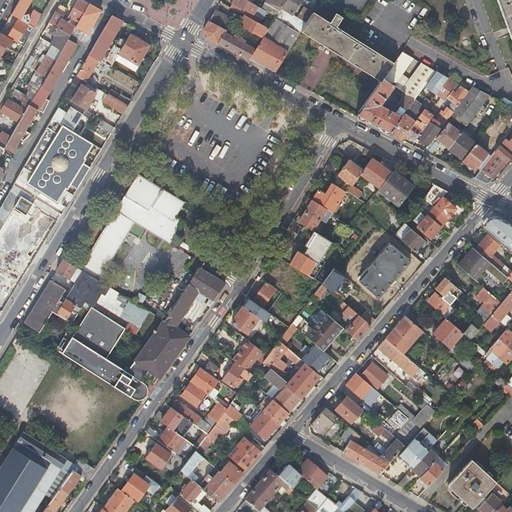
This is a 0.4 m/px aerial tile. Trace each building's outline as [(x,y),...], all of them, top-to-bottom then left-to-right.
[(34,28),(37,24),(22,16),(31,0),(41,0),(42,0),(19,0),(11,15),(18,19),(23,22),(27,24),(34,28)] [(88,4),(81,0),(77,0),(69,17),(71,18),(68,23),(56,16),(51,25),(55,27),(70,36),(71,34),(75,28),(88,4)] [(247,0),(233,0),(232,3),(252,14),(257,5),(251,2),(247,0)] [(280,10),(282,7),(285,3),(278,0),(265,0),(264,2),(265,3),(280,10)] [(282,7),(291,14),(299,0),(286,0),(285,3),(282,7)] [(511,0),(496,0),(511,41),(511,0)] [(62,6),(55,1),(51,9),(58,13),(62,6)] [(232,3),(229,7),(244,14),(250,18),(252,14),(232,3)] [(276,16),(280,10),(265,3),(262,8),(276,16)] [(101,10),(88,4),(75,28),(85,33),(87,34),(101,10)] [(306,23),(313,13),(304,7),(297,17),(306,23)] [(58,13),(51,9),(44,21),(49,23),(51,25),(56,16),(58,13)] [(231,20),(215,11),(203,30),(205,36),(249,59),(250,57),(255,50),(224,32),(231,20)] [(32,13),(22,16),(37,24),(32,13)] [(384,77),(394,63),(336,27),(342,17),(336,13),(329,23),(313,13),(306,23),(301,31),(381,81),(384,77)] [(250,18),(244,14),(238,24),(263,37),(268,28),(250,18)] [(122,21),(111,15),(89,54),(98,59),(100,60),(106,48),(122,21)] [(250,57),(276,71),(300,34),(275,18),(268,28),(263,37),(255,50),(250,57)] [(23,32),(27,24),(23,22),(18,19),(8,37),(10,39),(12,40),(17,43),(21,36),(23,32)] [(55,27),(51,25),(49,23),(45,29),(57,36),(52,45),(53,46),(61,51),(68,39),(70,36),(55,27)] [(23,47),(34,28),(27,24),(23,32),(21,36),(17,43),(23,47)] [(85,33),(75,28),(71,34),(81,40),(85,33)] [(8,37),(0,33),(0,55),(5,46),(8,48),(12,40),(10,39),(8,37)] [(149,45),(129,34),(122,46),(118,53),(137,65),(149,45)] [(76,44),(68,39),(61,51),(56,61),(46,77),(40,87),(29,106),(19,123),(11,138),(4,149),(13,153),(21,140),(23,141),(31,134),(25,131),(38,110),(44,113),(49,101),(45,99),(76,44)] [(116,42),(111,51),(104,62),(110,66),(114,59),(118,53),(122,46),(116,42)] [(61,51),(53,46),(47,56),(56,61),(61,51)] [(111,51),(106,48),(100,60),(104,62),(111,51)] [(412,58),(402,52),(394,63),(384,77),(394,84),(400,75),(412,58)] [(134,70),(137,65),(118,53),(114,59),(134,70)] [(98,59),(89,54),(76,76),(85,81),(98,59)] [(56,61),(47,56),(37,72),(46,77),(56,61)] [(414,98),(435,71),(420,63),(408,81),(401,90),(406,93),(414,99),(414,98)] [(436,93),(447,78),(437,73),(427,87),(436,93)] [(401,90),(408,81),(400,75),(394,84),(401,90)] [(356,115),(389,132),(403,114),(407,108),(414,99),(406,93),(400,101),(402,103),(395,113),(390,110),(391,108),(389,107),(387,109),(385,107),(381,109),(378,105),(394,84),(384,77),(381,81),(360,110),(356,115)] [(452,90),(457,84),(447,78),(436,93),(445,100),(447,97),(452,90)] [(81,85),(71,101),(73,102),(85,110),(95,93),(81,85)] [(454,110),(469,91),(460,86),(455,93),(452,90),(447,97),(452,101),(448,107),(453,111),(454,110)] [(483,104),(489,95),(473,86),(469,91),(454,110),(469,122),(483,104)] [(112,89),(108,95),(127,107),(131,100),(112,89)] [(127,107),(108,95),(104,102),(123,114),(127,107)] [(424,109),(430,101),(427,98),(422,104),(414,98),(414,99),(407,108),(419,116),(424,109)] [(0,111),(19,123),(29,106),(23,102),(20,107),(7,99),(0,111)] [(66,114),(57,108),(52,118),(56,121),(72,131),(82,114),(88,117),(90,113),(85,110),(73,102),(66,114)] [(93,112),(114,121),(118,112),(97,103),(93,112)] [(469,122),(468,124),(473,128),(477,131),(492,111),(483,104),(469,122)] [(448,118),(453,111),(448,107),(447,107),(444,111),(442,110),(440,112),(448,118)] [(427,124),(431,118),(433,116),(424,109),(419,116),(418,117),(427,124)] [(389,132),(402,139),(403,137),(413,124),(414,122),(403,114),(389,132)] [(56,121),(52,118),(15,182),(20,185),(23,181),(57,202),(65,188),(67,189),(86,158),(84,157),(93,144),(72,131),(56,121)] [(418,140),(428,145),(442,126),(431,118),(427,124),(422,131),(414,140),(416,142),(418,140)] [(111,134),(114,128),(101,120),(98,126),(111,134)] [(449,148),(461,131),(450,122),(437,139),(449,148)] [(413,142),(414,140),(422,131),(413,124),(403,137),(406,139),(407,138),(413,142)] [(476,143),(461,131),(449,148),(463,160),(476,143)] [(0,146),(4,149),(11,138),(2,132),(0,134),(0,146)] [(500,145),(511,154),(511,138),(511,140),(509,138),(508,140),(505,138),(500,145)] [(488,153),(476,143),(463,160),(475,169),(488,153)] [(475,177),(486,183),(489,182),(511,155),(511,154),(500,145),(475,177)] [(391,173),(371,159),(362,171),(360,174),(380,188),(391,173)] [(338,174),(353,184),(360,174),(362,171),(348,161),(338,174)] [(411,186),(392,172),(391,173),(380,188),(378,189),(398,204),(411,186)] [(112,214),(128,224),(131,219),(157,234),(170,213),(163,208),(171,195),(137,174),(112,214)] [(326,208),(332,212),(346,191),(333,183),(325,195),(317,190),(312,200),(326,208)] [(347,192),(358,199),(362,193),(351,186),(347,192)] [(419,225),(418,227),(431,238),(457,209),(439,193),(430,203),(435,207),(426,217),(419,225)] [(325,223),(330,216),(332,212),(326,208),(312,200),(308,198),(305,203),(309,205),(305,211),(319,220),(325,223)] [(369,217),(375,209),(369,204),(363,212),(369,217)] [(312,231),(319,220),(305,211),(298,222),(312,231)] [(426,217),(421,212),(413,220),(419,225),(426,217)] [(95,278),(128,224),(112,214),(79,268),(82,270),(95,278)] [(511,246),(511,225),(497,217),(490,218),(483,225),(501,241),(504,237),(499,232),(501,231),(511,236),(511,241),(510,245),(511,246)] [(415,251),(425,241),(404,223),(395,234),(401,240),(402,240),(415,251)] [(315,261),(316,262),(323,251),(324,251),(325,249),(327,250),(332,243),(316,233),(302,254),(315,261)] [(475,249),(500,271),(505,265),(492,254),(500,245),(488,234),(480,244),(475,249)] [(358,279),(378,297),(410,260),(390,243),(373,263),(372,262),(367,267),(368,268),(358,279)] [(499,287),(507,277),(500,271),(475,249),(460,267),(475,280),(482,272),(499,287)] [(301,253),(293,266),(307,274),(315,261),(302,254),(301,253)] [(76,266),(63,258),(56,270),(69,278),(76,266)] [(225,284),(198,268),(163,320),(128,367),(146,378),(150,372),(159,378),(189,336),(179,329),(181,327),(176,323),(194,297),(202,303),(207,296),(210,299),(206,305),(210,308),(223,288),(225,284)] [(336,289),(345,277),(334,268),(322,284),(327,288),(333,293),(336,289)] [(105,295),(110,287),(95,278),(82,270),(61,305),(57,303),(65,289),(50,279),(24,322),(39,331),(52,310),(72,322),(85,301),(93,306),(102,293),(105,295)] [(442,297),(449,304),(459,293),(460,294),(462,292),(445,277),(436,288),(444,295),(442,297)] [(310,299),(321,284),(316,280),(305,294),(310,299)] [(277,290),(266,282),(253,300),(261,307),(274,290),(276,292),(277,290)] [(310,299),(315,303),(327,288),(322,284),(321,284),(310,299)] [(492,314),(502,303),(484,288),(477,296),(487,304),(484,308),(492,314)] [(333,293),(343,301),(346,297),(336,289),(333,293)] [(511,306),(511,290),(502,303),(492,314),(485,323),(492,328),(498,321),(499,322),(511,306)] [(447,318),(455,309),(449,304),(442,297),(435,291),(427,301),(446,317),(447,318)] [(145,304),(149,298),(139,293),(135,299),(145,304)] [(246,301),(243,306),(259,317),(265,322),(271,314),(264,310),(246,297),(244,300),(246,301)] [(269,303),(264,310),(271,314),(274,317),(282,305),(277,301),(273,305),(269,303)] [(203,317),(210,308),(206,305),(202,303),(196,312),(203,317)] [(146,378),(128,367),(121,378),(101,365),(124,327),(91,306),(71,336),(65,332),(55,348),(132,398),(138,391),(141,393),(146,387),(150,381),(146,378)] [(259,317),(243,306),(231,322),(247,333),(259,317)] [(279,310),(275,317),(289,327),(292,323),(299,314),(302,309),(298,306),(290,318),(279,310)] [(346,330),(357,340),(370,325),(348,306),(343,312),(354,321),(346,330)] [(479,330),(485,323),(492,314),(484,308),(471,323),(479,330)] [(315,343),(321,349),(323,346),(325,344),(327,345),(337,332),(336,331),(341,326),(326,313),(307,336),(315,343)] [(403,353),(422,330),(405,315),(386,338),(403,353)] [(192,331),(200,321),(193,316),(185,326),(192,331)] [(451,348),(464,333),(447,318),(446,317),(433,332),(451,348)] [(291,334),(296,327),(292,323),(289,327),(286,331),(291,334)] [(471,339),(479,330),(471,323),(464,333),(471,339)] [(492,363),(511,340),(511,333),(507,329),(490,348),(493,351),(487,359),(488,359),(492,363)] [(233,345),(224,337),(219,344),(229,351),(233,345)] [(403,353),(386,338),(378,347),(411,376),(415,372),(425,380),(429,375),(403,353)] [(247,370),(253,374),(256,369),(251,365),(256,358),(262,362),(262,361),(268,354),(248,340),(233,360),(244,368),(247,370)] [(262,361),(280,376),(283,372),(281,370),(285,364),(278,359),(284,351),(286,347),(279,340),(268,354),(262,361)] [(508,364),(511,359),(511,340),(492,363),(496,367),(503,360),(508,364)] [(305,362),(317,373),(331,357),(321,349),(315,343),(301,359),(302,360),(305,362)] [(484,355),(486,352),(478,345),(476,348),(482,353),(484,355)] [(297,365),(302,360),(301,359),(286,347),(284,351),(285,352),(284,354),(297,365)] [(470,371),(475,364),(466,356),(460,362),(470,371)] [(249,379),(253,374),(247,370),(244,368),(244,369),(234,362),(222,379),(233,388),(236,385),(233,383),(241,373),(249,379)] [(303,395),(306,399),(317,387),(313,384),(320,375),(317,373),(305,362),(286,385),(301,398),(303,395)] [(372,362),(361,375),(376,388),(387,375),(372,362)] [(488,367),(493,371),(496,367),(492,363),(488,367)] [(203,369),(213,376),(217,371),(207,364),(203,369)] [(193,383),(206,393),(207,394),(218,379),(213,376),(203,369),(201,367),(190,382),(193,383)] [(379,393),(356,372),(346,383),(370,404),(379,393)] [(501,388),(506,383),(497,375),(493,380),(501,388)] [(460,398),(472,385),(466,379),(454,392),(460,398)] [(180,395),(196,406),(206,393),(193,383),(190,382),(180,395)] [(510,396),(511,393),(511,388),(506,383),(501,388),(510,396)] [(232,397),(235,392),(226,385),(222,390),(232,397)] [(273,399),(288,412),(301,398),(286,385),(273,399)] [(138,391),(132,398),(133,399),(135,400),(136,400),(138,400),(140,400),(143,399),(145,397),(146,396),(147,394),(147,392),(147,391),(147,389),(146,387),(141,393),(138,391)] [(418,387),(414,392),(420,397),(424,392),(418,387)] [(362,408),(347,394),(335,408),(350,422),(362,408)] [(497,395),(487,406),(493,411),(503,400),(497,395)] [(229,405),(239,411),(244,402),(235,396),(229,405)] [(279,423),(283,426),(286,422),(282,419),(288,412),(273,399),(264,410),(279,423)] [(176,400),(171,407),(192,422),(196,425),(201,419),(176,400)] [(420,427),(435,410),(427,403),(415,417),(402,406),(399,409),(415,423),(420,427)] [(458,417),(464,412),(455,404),(450,409),(458,417)] [(224,412),(234,421),(240,415),(229,406),(224,412)] [(159,410),(154,416),(167,426),(181,436),(192,422),(171,407),(165,415),(159,410)] [(338,417),(326,407),(311,424),(320,432),(327,424),(329,427),(338,417)] [(405,444),(420,427),(415,423),(399,409),(389,420),(400,430),(395,436),(405,444)] [(265,439),(279,423),(264,410),(250,425),(265,439)] [(206,436),(211,441),(216,445),(234,421),(224,412),(206,436)] [(472,423),(480,429),(484,425),(476,418),(472,423)] [(395,436),(378,421),(372,427),(379,433),(380,432),(392,442),(385,450),(381,454),(390,462),(405,444),(395,436)] [(148,425),(144,430),(149,434),(153,428),(148,425)] [(167,426),(157,440),(163,444),(168,447),(175,452),(185,438),(181,436),(167,426)] [(399,456),(412,468),(429,450),(421,442),(427,435),(424,432),(425,430),(423,428),(399,456)] [(342,452),(379,474),(390,462),(381,454),(379,457),(371,453),(371,451),(369,450),(368,451),(355,442),(359,435),(355,431),(342,452)] [(32,511),(45,493),(66,459),(23,432),(0,467),(0,511),(32,511)] [(197,447),(195,450),(200,455),(211,441),(206,436),(197,447)] [(228,456),(245,470),(261,452),(244,437),(238,443),(238,444),(228,456)] [(168,447),(163,444),(162,446),(156,442),(145,457),(160,468),(171,453),(166,450),(168,447)] [(376,442),(372,446),(381,454),(385,450),(376,442)] [(412,468),(421,476),(434,462),(439,457),(430,449),(429,450),(412,468)] [(195,450),(180,470),(194,482),(197,478),(191,472),(203,457),(200,455),(195,450)] [(439,466),(443,461),(439,457),(434,462),(439,466)] [(73,469),(75,465),(66,459),(45,493),(52,498),(59,488),(73,469)] [(447,485),(472,508),(474,506),(490,489),(496,482),(471,459),(447,485)] [(296,472),(317,490),(319,487),(322,490),(324,487),(322,484),(327,478),(306,460),(296,472)] [(422,483),(426,487),(449,462),(447,460),(445,463),(443,461),(439,466),(434,462),(421,476),(420,477),(424,480),(422,483)] [(86,480),(93,470),(78,461),(75,465),(73,469),(80,475),(86,480)] [(220,471),(234,483),(243,473),(229,461),(220,471)] [(287,465),(277,476),(291,488),(300,477),(287,465)] [(67,494),(80,475),(73,469),(59,488),(67,494)] [(169,484),(201,511),(208,511),(211,510),(203,503),(202,505),(196,500),(205,490),(203,489),(194,482),(180,470),(169,484)] [(205,490),(218,501),(234,483),(220,471),(218,470),(212,477),(208,473),(204,478),(208,482),(203,489),(205,490)] [(277,476),(271,471),(245,500),(252,507),(258,511),(268,511),(263,507),(277,490),(282,493),(284,490),(288,494),(292,489),(291,488),(277,476)] [(148,485),(133,474),(122,489),(137,500),(148,485)] [(397,484),(402,487),(410,478),(406,474),(397,484)] [(165,489),(154,481),(150,487),(161,495),(165,489)] [(102,507),(108,511),(124,511),(134,499),(117,487),(102,507)] [(54,511),(67,494),(59,488),(52,498),(46,506),(54,511)] [(341,511),(345,511),(363,493),(356,489),(338,508),(341,511)] [(480,511),(494,511),(502,505),(504,502),(490,489),(474,506),(480,511)] [(52,498),(45,493),(32,511),(41,511),(46,506),(52,498)] [(167,511),(188,511),(192,508),(177,495),(165,510),(167,511)] [(318,511),(327,511),(333,505),(327,499),(317,511),(318,511)] [(258,511),(252,507),(245,500),(240,506),(246,511),(258,511)]
